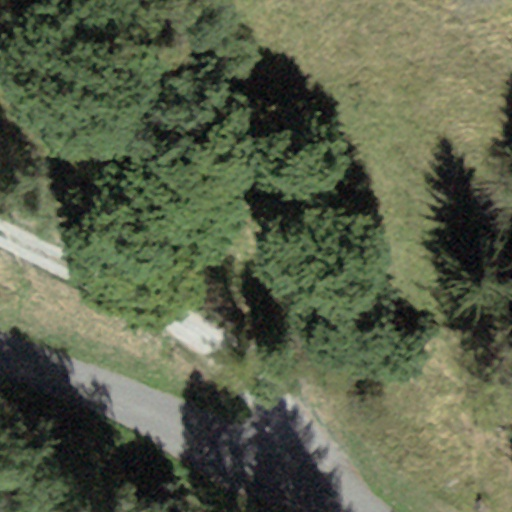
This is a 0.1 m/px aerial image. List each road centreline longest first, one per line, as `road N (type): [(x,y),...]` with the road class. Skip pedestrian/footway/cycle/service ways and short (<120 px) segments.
road 1 (track): [(294,480),(263,415),(207,348),(0,234)]
road 2 (unclassified): [(0,359),(87,386),(294,480),(337,511)]
